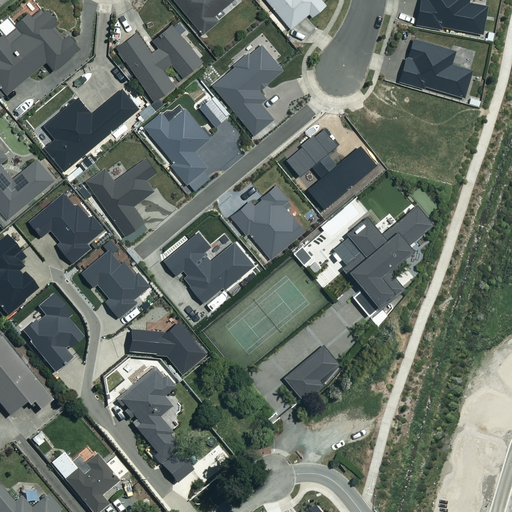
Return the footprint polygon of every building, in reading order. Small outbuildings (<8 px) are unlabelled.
[(231,0),(172,0),(201,35),(217,22),(212,16),(231,0)] [(310,16),(325,4),(321,0),(265,0),(289,28),(308,13),(310,16)] [(466,0),(419,0),(415,23),(439,27),(440,25),(480,32),(485,6),(466,2),(466,0)] [(56,24),(42,7),(30,18),(26,13),(16,22),(8,13),(0,20),(0,31),(2,34),(0,35),(0,87),(5,94),(44,61),(52,71),(78,49),(66,35),(62,38),(52,27),(56,24)] [(199,62),(172,24),(151,39),(158,49),(152,53),(137,32),(115,48),(152,100),(173,86),(162,69),(171,63),(180,76),(199,62)] [(453,51),(411,38),(398,80),(461,100),(470,70),(449,64),(453,51)] [(211,87),(253,138),(272,121),(259,105),(265,100),(258,92),(282,72),(260,46),(248,56),(247,54),(231,67),(233,69),(211,87)] [(138,109),(121,89),(91,114),(77,98),(43,126),(54,140),(44,148),(63,171),(138,109)] [(198,110),(213,129),(225,119),(209,100),(198,110)] [(187,186),(193,193),(208,180),(202,173),(206,169),(193,154),(209,140),(183,110),(167,123),(160,114),(142,129),(172,164),(168,167),(185,188),(187,186)] [(308,185),(324,205),(378,161),(362,142),(337,162),(326,149),(339,139),(326,124),(315,133),(314,131),(301,141),(303,143),(287,156),(300,172),(312,162),(322,174),(308,185)] [(0,164),(0,162),(6,158),(0,151),(0,212),(6,220),(54,180),(36,159),(12,179),(0,164)] [(86,179),(125,233),(145,219),(134,203),(156,188),(148,176),(157,170),(146,154),(114,177),(105,165),(86,179)] [(250,231),(271,257),(306,228),(294,213),(293,214),(283,202),(290,197),(277,182),(261,194),(263,196),(255,203),(250,197),(230,213),(247,233),(250,231)] [(57,241),(73,259),(91,244),(88,240),(105,226),(92,211),(90,214),(78,200),(76,202),(63,187),(27,218),(41,235),(50,227),(60,238),(57,241)] [(344,232),(347,236),(329,252),(360,287),(350,296),(368,316),(401,287),(390,274),(404,261),(399,256),(409,248),(406,245),(432,223),(415,205),(397,221),(390,213),(377,224),(367,212),(344,232)] [(190,284),(204,301),(223,285),(225,287),(255,262),(235,237),(211,257),(206,250),(213,244),(199,227),(163,257),(177,273),(184,267),(188,272),(185,275),(191,282),(190,284)] [(0,303),(7,312),(39,286),(24,268),(21,270),(19,268),(24,263),(20,259),(26,254),(6,231),(0,236),(0,303)] [(299,244),(289,252),(301,266),(311,257),(299,244)] [(105,299),(119,315),(139,299),(136,296),(152,282),(139,267),(135,270),(125,257),(122,260),(110,246),(81,269),(94,283),(98,280),(110,295),(105,299)] [(313,274),(327,263),(320,253),(306,265),(313,274)] [(29,339),(55,370),(73,355),(66,346),(68,345),(69,347),(84,334),(68,315),(71,313),(53,291),(38,303),(45,312),(37,319),(35,317),(22,328),(30,338),(29,339)] [(166,354),(181,373),(206,353),(178,318),(164,330),(130,327),(128,350),(155,352),(155,354),(166,354)] [(0,407),(7,415),(23,402),(26,406),(30,402),(37,410),(51,398),(26,367),(24,369),(0,340),(0,407)] [(339,365),(322,344),(282,377),(300,398),(339,365)] [(160,464),(176,483),(194,468),(178,448),(173,453),(169,448),(176,442),(168,433),(171,430),(158,415),(171,404),(163,394),(175,384),(166,374),(163,375),(154,365),(116,397),(133,419),(131,421),(150,444),(143,449),(158,466),(160,464)] [(204,374),(181,376),(182,393),(205,391),(204,374)] [(115,415),(81,376),(67,388),(101,427),(115,415)] [(75,470),(61,453),(49,463),(88,511),(98,511),(106,506),(99,496),(115,483),(93,455),(75,470)] [(12,503),(0,488),(0,511),(54,511),(57,509),(44,495),(28,508),(19,497),(12,503)]
